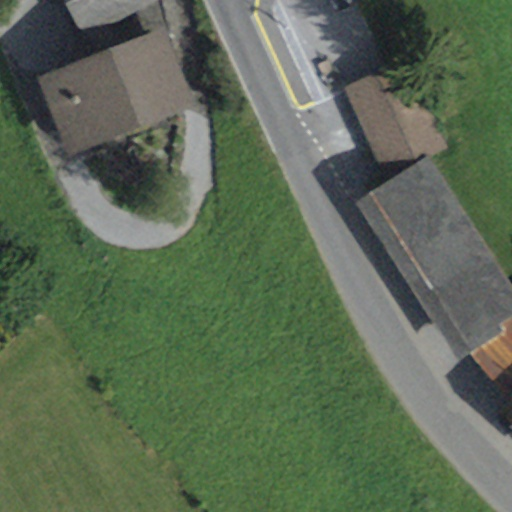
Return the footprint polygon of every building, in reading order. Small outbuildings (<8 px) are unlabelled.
[(146,0),(74,0),(90,30),(146,0)] [(184,104),(160,41),(52,82),(77,146),(184,104)] [(441,147),(404,66),(352,90),(390,171),(441,147)] [(511,298),(428,167),(376,202),(467,346),(483,365),(511,337),(511,298)] [(511,337),(483,365),(511,397),(511,337)]
